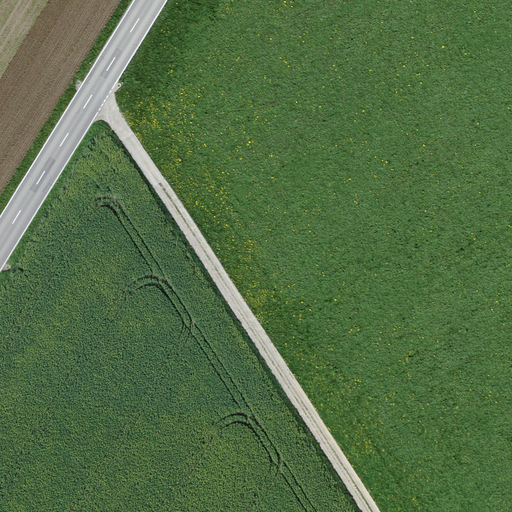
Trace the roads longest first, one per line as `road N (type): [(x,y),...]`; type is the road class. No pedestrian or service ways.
road 1 (track): [(367,511),(93,92)]
road 2 (secondary): [(150,0),(0,246)]
